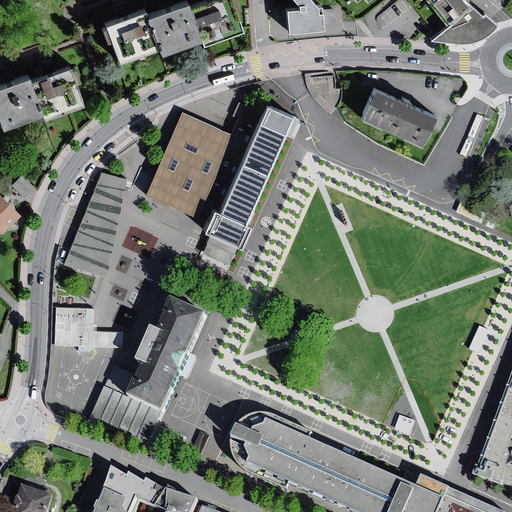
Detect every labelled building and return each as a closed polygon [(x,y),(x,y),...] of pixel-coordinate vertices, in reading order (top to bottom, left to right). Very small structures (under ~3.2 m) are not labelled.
[(152,8),(110,23),(111,27),(106,29),(110,41),(116,39),(123,61),(163,47),(164,52),(205,38),(207,43),(248,29),(241,9),(244,8),(241,0),(213,0),(194,7),(192,0),(154,14),(152,8)] [(287,31),(326,28),(325,8),(323,8),(322,2),(319,2),(316,0),(296,0),(302,6),(286,7),(287,31)] [(463,0),(428,0),(450,26),(429,41),(446,43),(461,44),(472,43),(483,38),(492,32),(497,26),(484,14),(482,16),(468,6),(463,0)] [(0,122),(4,121),(5,126),(47,112),(48,117),(89,103),(82,83),(84,82),(80,69),(77,70),(76,66),(36,80),(34,75),(0,86),(0,122)] [(421,144),(434,114),(410,103),(411,101),(405,99),(402,97),(401,99),(374,87),(361,117),(421,144)] [(293,119),(269,108),(223,208),(217,205),(204,233),(213,237),(205,253),(229,264),(237,245),(242,247),(251,229),(244,226),(293,119)] [(231,134),(183,113),(147,195),(194,216),(200,200),(206,202),(231,134)] [(102,173),(64,265),(109,278),(118,229),(128,180),(102,173)] [(12,186),(23,199),(35,189),(23,176),(12,186)] [(0,194),(0,230),(3,234),(21,215),(0,194)] [(214,318),(180,303),(167,334),(161,332),(146,366),(150,368),(145,381),(136,401),(164,413),(171,416),(214,318)] [(93,309),(56,307),(55,343),(121,346),(121,340),(122,333),(92,332),(93,309)] [(471,348),(481,352),(490,329),(480,325),(471,348)] [(148,447),(164,413),(136,401),(145,381),(114,368),(91,425),(148,447)] [(511,386),(478,480),(511,491),(511,386)] [(242,468),(256,478),(292,492),(294,485),(356,511),(445,511),(454,491),(427,479),(423,489),(314,441),(316,434),(287,422),(273,416),(255,419),(244,428),(238,442),(237,453),(242,468)] [(212,511),(202,508),(203,503),(174,494),(152,483),(150,486),(135,477),(134,481),(117,472),(108,491),(113,493),(107,506),(104,505),(100,511),(136,511),(141,503),(160,511),(212,511)] [(51,511),(56,497),(26,487),(18,511),(51,511)] [(445,511),(502,511),(454,491),(445,511)]
